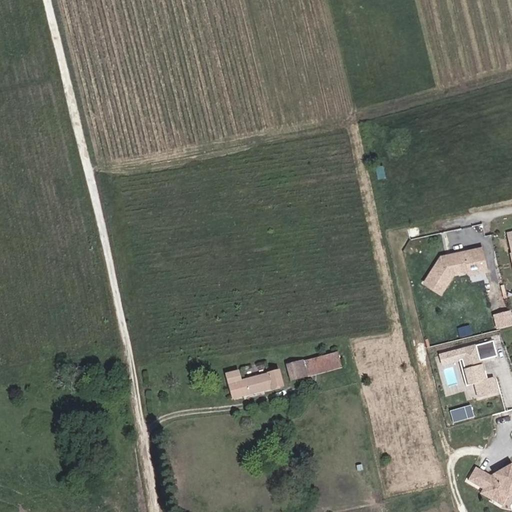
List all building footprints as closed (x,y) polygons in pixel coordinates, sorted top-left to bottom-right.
[(488,271),(482,249),(475,250),(478,264),(470,267),(471,272),(470,272),(471,275),(488,271)] [(470,267),(478,264),(475,250),(451,256),(450,258),(447,259),(445,258),(442,259),(426,285),(443,295),(455,276),(470,272),(471,272),(470,267)] [(511,312),(496,317),(500,330),(511,326),(511,312)] [(477,397),(499,393),(496,376),(485,378),(481,359),(496,356),(493,341),(439,351),(441,364),(459,361),(464,385),(474,383),(477,397)] [(295,372),(342,360),(337,345),(290,358),(295,372)] [(229,378),(233,393),(283,379),(279,363),(244,372),(242,365),(227,370),(229,378)] [(172,405),(187,401),(185,394),(170,399),(172,405)] [(449,410),(452,422),(474,417),(471,405),(449,410)] [(511,468),(501,473),(499,470),(488,474),(474,466),(466,479),(481,488),(480,489),(487,493),(488,498),(496,503),(501,495),(511,490),(511,468)]
